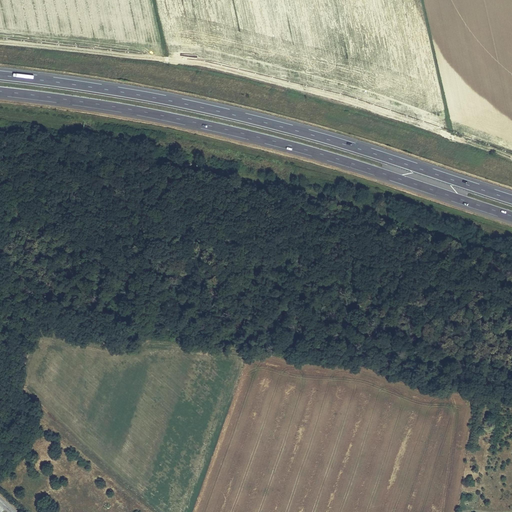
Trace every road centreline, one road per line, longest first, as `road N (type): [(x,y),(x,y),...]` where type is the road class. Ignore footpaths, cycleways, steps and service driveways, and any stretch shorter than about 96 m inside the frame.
road 1 (motorway): [(0,91),(239,132),(511,216)]
road 2 (motorway): [(511,199),(255,120),(0,75)]
